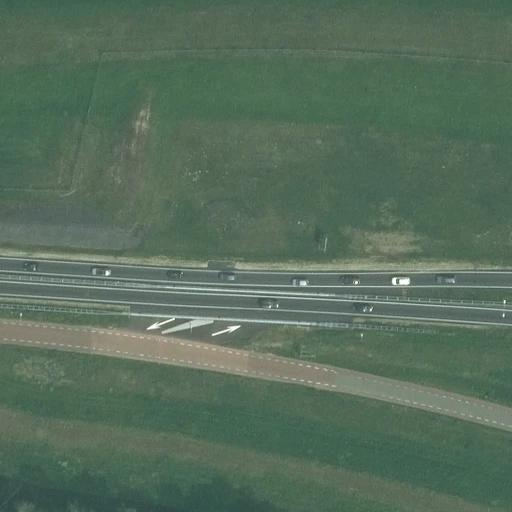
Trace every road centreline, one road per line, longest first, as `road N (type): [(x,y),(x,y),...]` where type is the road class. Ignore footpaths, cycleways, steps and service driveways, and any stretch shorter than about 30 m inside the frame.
road 1 (tertiary): [(511,421),(242,362),(0,331)]
road 2 (trunk): [(0,289),(511,320)]
road 3 (trunk): [(511,282),(147,281),(0,271)]
